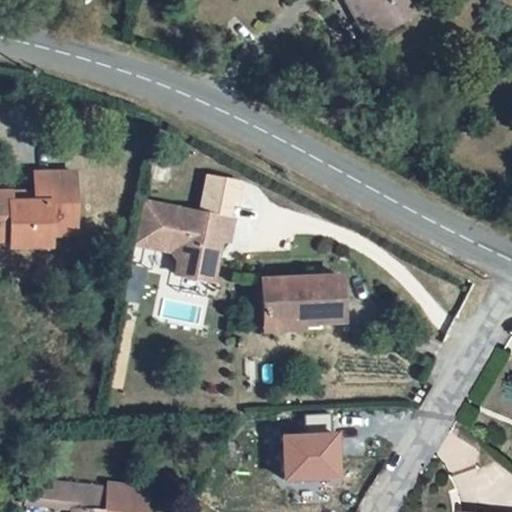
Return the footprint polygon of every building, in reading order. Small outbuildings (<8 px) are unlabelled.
[(350,0),(372,37),(380,33),(361,0),(350,0)] [(361,0),(380,33),(422,8),(417,0),(361,0)] [(45,177),(45,197),(0,197),(0,246),(20,246),(20,252),(61,252),(61,240),(86,239),(85,176),(45,177)] [(206,213),(233,218),(236,201),(241,201),(244,182),(212,176),(206,213)] [(148,202),(140,245),(178,251),(185,260),(182,275),(219,281),(227,239),(234,240),(238,219),(233,218),(206,213),(148,202)] [(153,269),(136,266),(133,287),(149,290),(153,269)] [(347,274),(267,277),(270,331),(312,328),(312,322),(350,320),(347,274)] [(149,290),(133,287),(130,302),(147,305),(149,290)] [(315,413),(316,435),(293,437),(296,478),(304,478),(342,475),(349,475),(346,433),(343,434),(342,412),(315,413)] [(157,511),(159,488),(118,485),(117,489),(90,488),(89,509),(83,509),(82,511),(157,511)] [(35,506),(83,509),(89,509),(90,488),(43,486),(35,506)]
